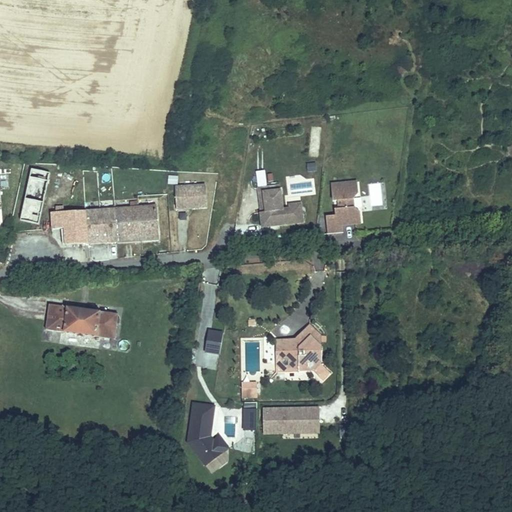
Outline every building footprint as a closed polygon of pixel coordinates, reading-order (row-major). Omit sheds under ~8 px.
[(308,171),(316,171),(315,162),(307,162),(308,171)] [(265,169),(255,171),(257,187),(267,185),(265,169)] [(32,170),(20,221),(39,225),(50,174),(32,170)] [(356,182),(332,185),(333,201),(338,201),(339,210),(335,210),(336,216),(326,217),(327,234),(343,233),(342,225),(360,224),(359,213),(354,208),(353,199),(357,194),(356,182)] [(280,185),(258,188),(262,227),(274,226),(274,222),(279,222),(279,225),(303,222),(302,211),(290,212),(289,209),(283,210),(280,185)] [(175,188),(177,209),(185,209),(185,206),(196,206),(197,208),(207,208),(206,186),(175,188)] [(301,204),(289,206),(289,209),(290,212),(302,211),(301,204)] [(104,210),(52,213),(53,229),(65,229),(65,233),(64,233),(64,235),(65,235),(66,245),(118,241),(142,240),(158,239),(156,206),(139,207),(104,210)] [(118,314),(50,305),(46,330),(115,339),(118,314)] [(310,325),(305,330),(321,346),(321,335),(310,325)] [(286,340),(277,340),(278,360),(283,360),(283,363),(286,366),(288,366),(289,372),(313,371),(323,381),(330,373),(321,364),(320,364),(321,363),(321,346),(305,330),(299,336),(305,342),(300,348),(294,348),(286,340)] [(223,334),(210,332),(206,352),(220,355),(223,334)] [(296,340),(286,340),(294,348),(300,348),(305,342),(299,336),(296,340)] [(283,360),(278,360),(278,372),(289,372),(288,366),(286,366),(283,363),(283,360)] [(242,383),(242,392),(257,392),(257,383),(242,383)] [(205,465),(223,452),(214,440),(211,436),(215,406),(194,402),(188,442),(205,465)] [(262,407),(262,436),(319,435),(319,406),(262,407)] [(257,409),(245,409),(244,429),(257,430),(257,409)] [(347,425),(338,425),(338,435),(348,435),(347,425)] [(214,440),(223,452),(229,448),(220,436),(214,440)]
